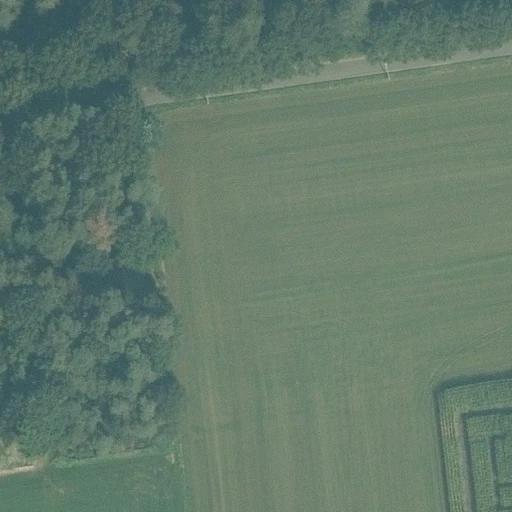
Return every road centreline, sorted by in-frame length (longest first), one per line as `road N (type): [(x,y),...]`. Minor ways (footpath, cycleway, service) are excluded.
road 1 (residential): [(0,122),(511,50)]
road 2 (track): [(0,189),(32,461)]
